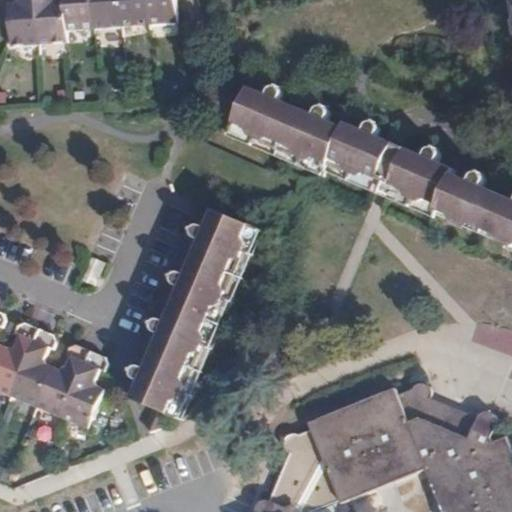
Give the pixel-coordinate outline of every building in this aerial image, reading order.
[(13,47),(42,45),(38,0),(21,0),(22,0),(16,5),(10,5),(13,40),(13,47)] [(38,0),(42,45),(69,43),(68,33),(66,1),(58,2),(55,0),(38,0)] [(68,33),(96,30),(93,0),(66,0),(66,1),(68,33)] [(93,0),(96,30),(124,28),(121,0),(93,0)] [(121,0),(124,28),(151,26),(149,0),(121,0)] [(149,0),(151,26),(180,24),(178,0),(149,0)] [(285,144),(299,110),(282,102),(283,97),(284,96),(284,93),(283,91),(281,90),(282,88),(280,87),(279,87),(278,88),(276,88),(273,89),(271,91),(270,93),(269,97),(252,90),(242,112),(236,124),(250,130),(251,136),(265,143),(271,139),(285,144)] [(315,117),(299,110),(285,144),(297,149),(299,156),(312,162),(317,158),(332,165),(334,160),(346,130),(328,122),(331,117),(331,115),(330,110),(328,109),(328,107),(327,107),(326,106),(324,109),(322,108),(320,110),(317,112),(315,117)] [(348,126),(346,130),(334,160),(348,166),(349,172),(362,177),(368,175),(381,180),(396,145),(378,138),(381,131),(381,129),(381,128),(380,126),(378,124),(378,123),(377,123),(375,122),(375,124),(374,123),(373,123),(371,124),(370,125),(368,127),(365,132),(348,126)] [(441,206),(453,176),(456,171),(439,164),(441,160),(442,158),(442,155),(440,153),(438,151),(439,149),(438,148),(437,148),(435,150),(433,150),(430,151),(428,153),(426,159),(408,151),(394,186),(407,191),(408,198),(421,202),(428,200),(441,206)] [(472,184),(453,176),(441,206),(439,210),(453,216),(455,223),(470,229),(476,226),(487,231),(502,197),(485,189),(487,183),(487,182),(487,179),(486,178),(484,176),(485,174),(484,174),(482,173),(481,175),(480,175),(478,175),(476,176),(475,178),(473,180),(472,184)] [(511,200),(502,197),(487,231),(501,236),(502,243),(511,247),(511,200)] [(204,242),(197,259),(231,274),(236,261),(243,259),(249,245),(246,240),(252,226),(217,211),(209,228),(204,226),(202,226),(199,226),(198,227),(197,229),(195,228),(194,229),(194,231),(195,232),(196,234),(196,237),(197,239),(204,242)] [(231,274),(197,259),(189,276),(183,274),(181,274),(178,274),(177,276),(174,275),(174,276),(173,278),(175,279),(175,281),(175,283),(177,285),(184,289),(176,306),(212,321),(217,308),(223,306),(229,292),(225,286),(231,274)] [(212,321),(176,306),(169,323),(164,321),(162,319),(161,321),(159,322),(156,323),(154,323),(154,324),(153,325),(155,326),(155,328),(155,329),(156,331),(158,332),(165,335),(157,353),(191,367),(197,355),(204,353),(209,339),(206,333),(212,321)] [(0,357),(5,347),(0,344),(0,325),(5,328),(8,321),(5,314),(0,312),(0,357)] [(5,347),(0,357),(0,390),(14,397),(42,330),(33,327),(26,323),(21,325),(17,333),(21,336),(16,348),(12,349),(5,347)] [(42,330),(14,397),(39,408),(56,368),(48,364),(46,360),(51,348),(56,350),(58,344),(56,336),(48,333),(42,330)] [(39,408),(65,418),(93,352),(87,349),(78,345),(71,348),(68,356),(73,357),(68,370),(64,371),(57,368),(56,368),(39,408)] [(102,370),(107,373),(110,365),(108,358),(102,356),(93,352),(65,418),(91,430),(108,390),(99,387),(97,382),(102,370)] [(191,367),(157,353),(150,369),(143,367),(140,368),(138,368),(137,370),(135,369),(134,370),(133,372),(136,373),(136,375),(136,377),(138,380),(144,383),(137,400),(171,415),(177,402),(183,400),(189,387),(185,381),(191,367)] [(432,389),(429,384),(423,382),(415,385),(414,390),(399,396),(398,390),(312,424),(314,430),(300,436),(296,433),(292,433),(289,435),(285,444),(286,447),(289,451),(292,453),(271,502),(267,501),(264,501),(261,502),(258,510),(257,511),(312,511),(343,500),(345,504),(429,470),(446,511),(511,511),(511,445),(509,438),(504,440),(498,424),(498,421),(498,417),(494,413),(488,411),(483,413),(482,414),(475,429),(472,429),(462,424),(461,421),(443,415),(441,416),(429,410),(428,408),(428,405),(432,395),(432,389)]
